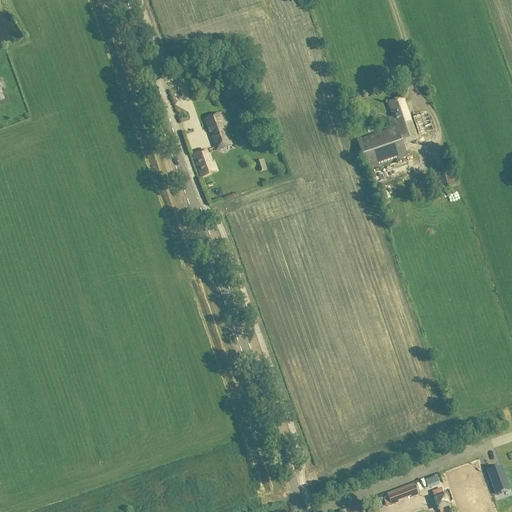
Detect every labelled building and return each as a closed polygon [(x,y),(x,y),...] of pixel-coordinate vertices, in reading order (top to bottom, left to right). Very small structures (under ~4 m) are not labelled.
[(230,102),(232,111),(245,106),(241,99),(230,102)] [(403,99),(388,104),(402,146),(417,141),(403,99)] [(222,114),(205,121),(216,152),(231,147),(224,128),(227,127),(222,114)] [(261,125),(243,131),(248,140),(265,134),(261,125)] [(386,132),(358,141),(367,171),(396,161),(386,132)] [(214,162),(210,164),(206,152),(193,156),(201,179),(214,175),(218,174),(214,162)] [(263,160),(256,163),(259,173),(267,170),(263,160)] [(391,175),(400,171),(397,164),(388,168),(391,175)] [(453,169),(430,177),(436,194),(459,186),(453,169)] [(412,191),(415,200),(425,201),(431,193),(428,186),(419,183),(412,191)] [(495,493),(508,488),(501,468),(487,472),(495,493)] [(417,496),(413,485),(407,488),(411,498),(417,496)] [(391,506),(398,503),(394,493),(387,496),(391,506)] [(353,508),(360,506),(357,499),(350,501),(353,508)]
